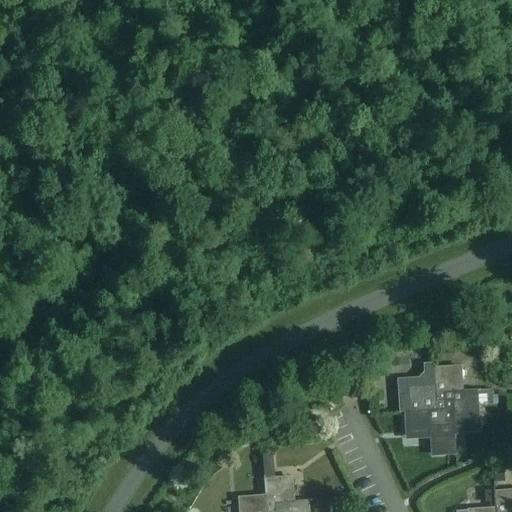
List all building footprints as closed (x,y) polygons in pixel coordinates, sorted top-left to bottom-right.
[(439,343),(430,344),(431,360),(440,359),(439,343)] [(408,397),(401,397),(402,413),(408,412),(427,411),(443,411),(443,402),(434,403),(433,386),(433,379),(432,368),(432,366),(424,366),(425,380),(407,381),(408,397)] [(435,368),(432,368),(433,379),(433,386),(434,403),(443,402),(442,394),(460,392),(459,368),(435,370),(435,368)] [(460,392),(442,394),(443,402),(451,402),(452,419),(476,418),(475,403),(491,402),(490,391),(475,392),(460,392)] [(443,411),(427,411),(428,438),(453,436),(453,435),(452,419),(451,402),(443,402),(443,411)] [(502,471),(492,471),(493,483),(503,483),(502,471)] [(263,478),(256,479),(257,498),(264,498),(264,496),(263,482),(263,480),(263,478)] [(289,479),(263,482),(264,496),(264,498),(265,511),(274,511),(274,505),(292,503),(289,479)] [(496,491),(492,492),(494,510),(493,511),(511,511),(511,492),(496,493),(496,491)] [(492,492),(483,492),(484,504),(488,504),(489,509),(489,510),(494,510),(492,492)] [(257,498),(238,500),(238,511),(265,511),(264,498),(257,498)] [(292,503),(274,505),(274,511),(306,511),(306,505),(308,505),(308,502),(293,503),(292,503)]
